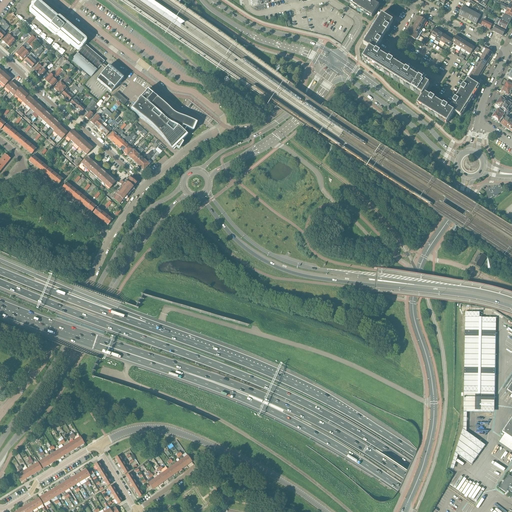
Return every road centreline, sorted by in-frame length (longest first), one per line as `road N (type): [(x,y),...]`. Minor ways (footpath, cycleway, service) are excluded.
road 1 (motorway): [(470,511),(411,464),(316,408),(0,282)]
road 2 (motorway): [(487,511),(369,422),(258,367),(143,325)]
road 3 (motorway): [(132,354),(310,417),(406,474),(451,511)]
road 4 (secondary): [(403,511),(427,451),(433,402),(412,296),(420,262),(468,176)]
road 5 (motorway): [(132,354),(296,423),(432,511)]
road 6 (unclassified): [(326,511),(257,467),(173,432),(138,429),(96,444)]
road 7 (secondary): [(199,196),(241,244),(271,264),(406,285)]
road 8 (secondary): [(406,285),(277,257),(235,227),(206,190)]
road 9 (residential): [(58,0),(193,93),(223,125)]
road 10 (residential): [(147,185),(0,54)]
road 11 (secondary): [(206,177),(295,122),(336,70)]
road 12 (secondary): [(327,63),(289,113),(199,171)]
road 13 (residential): [(124,214),(0,109)]
road 14 (secondary): [(461,155),(338,57)]
road 15 (motorway): [(143,325),(0,261)]
road 16 (motorway): [(143,325),(0,271)]
road 17 (secondary): [(336,70),(457,162)]
road 18 (secondary): [(201,0),(248,32),(327,63)]
road 19 (motorway): [(0,307),(132,354)]
road 20 (secondary): [(338,57),(253,25),(214,0)]
road 21 (residential): [(455,79),(444,72),(439,79),(387,47),(417,2)]
